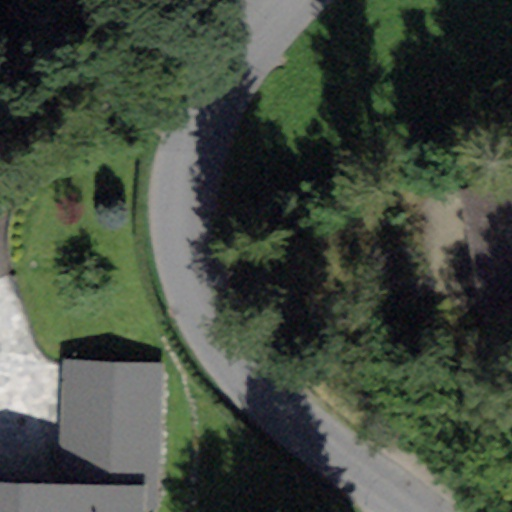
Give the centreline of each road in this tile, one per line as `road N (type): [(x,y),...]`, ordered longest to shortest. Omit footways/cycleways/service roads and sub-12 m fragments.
road 1 (residential): [(410,511),(308,440),(207,339),(180,248),(187,155)]
road 2 (residential): [(187,155),(0,269)]
road 3 (residential): [(187,155),(233,61),(285,0)]
